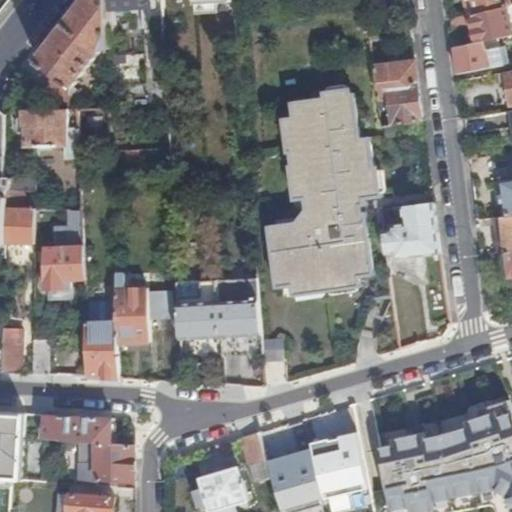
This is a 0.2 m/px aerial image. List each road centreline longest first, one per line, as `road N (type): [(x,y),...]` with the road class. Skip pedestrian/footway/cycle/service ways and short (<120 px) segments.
road 1 (residential): [(480,336),(434,0)]
road 2 (residential): [(157,400),(209,415),(480,336)]
road 3 (residential): [(0,394),(157,400)]
